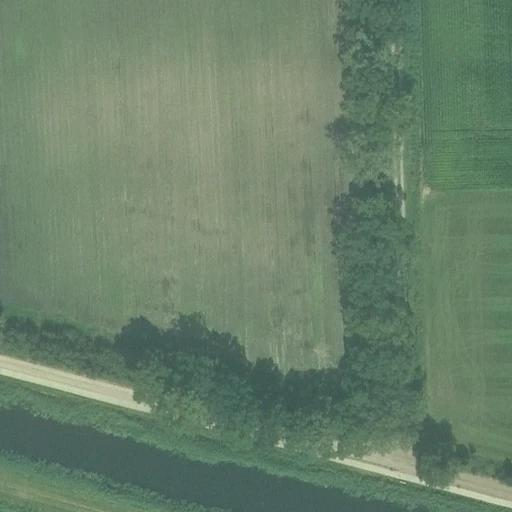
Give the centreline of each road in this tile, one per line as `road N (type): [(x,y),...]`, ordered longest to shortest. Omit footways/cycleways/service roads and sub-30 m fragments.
road 1 (track): [(511,492),(0,361)]
road 2 (track): [(396,0),(405,468)]
